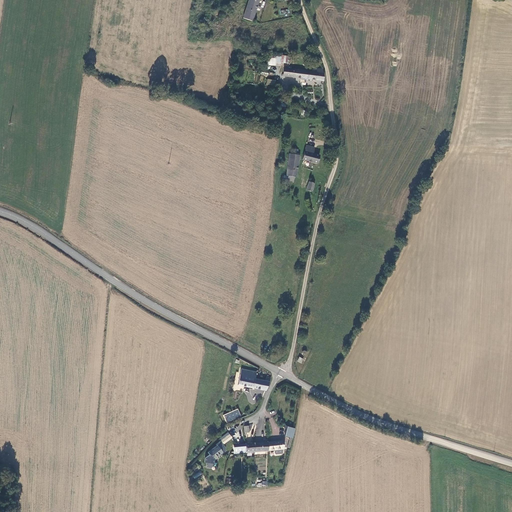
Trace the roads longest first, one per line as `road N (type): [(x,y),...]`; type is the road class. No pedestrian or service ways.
road 1 (unclassified): [(281,373),(336,150),(327,72),(299,0)]
road 2 (tertiary): [(0,211),(281,373)]
road 3 (tertiary): [(281,373),(368,418),(511,463)]
